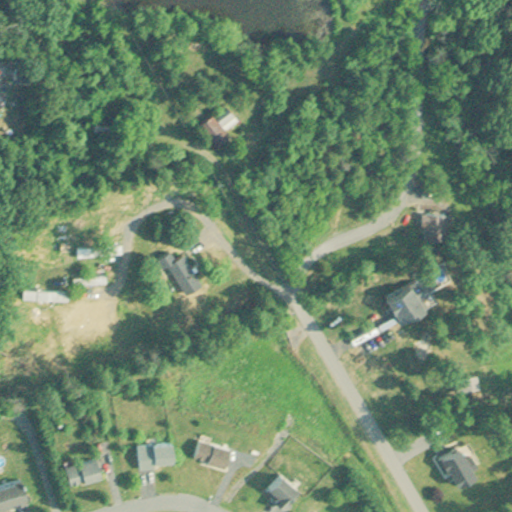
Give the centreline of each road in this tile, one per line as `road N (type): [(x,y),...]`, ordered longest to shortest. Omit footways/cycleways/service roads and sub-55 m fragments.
road 1 (residential): [(422,511),(297,305),(297,286),(317,256),(395,212),(415,175),(426,0)]
road 2 (residential): [(297,305),(242,263),(185,200),(157,204),(130,226),(121,282),(103,300)]
